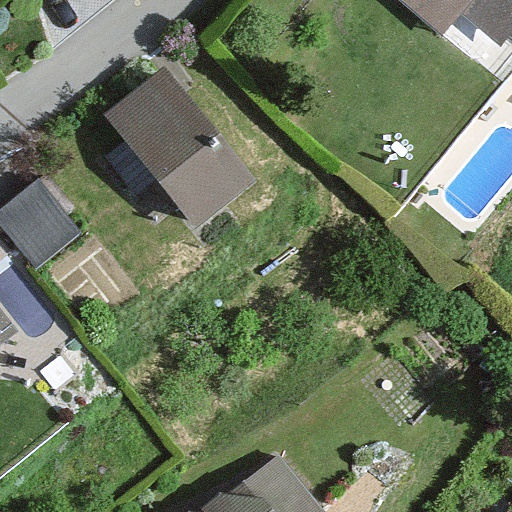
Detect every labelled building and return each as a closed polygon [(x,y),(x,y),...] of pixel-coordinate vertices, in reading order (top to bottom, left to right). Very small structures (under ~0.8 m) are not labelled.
[(511,0),(398,0),(442,36),(459,15),(489,40),(511,12),(511,0)] [(162,66),(103,108),(184,221),(243,179),(162,66)] [(33,178),(0,207),(0,224),(37,264),(78,227),(33,178)] [(0,316),(0,345),(14,334),(0,316)] [(265,511),(247,491),(218,511),(265,511)]
